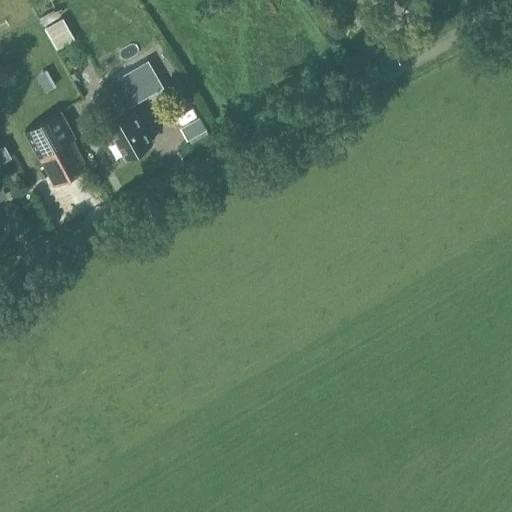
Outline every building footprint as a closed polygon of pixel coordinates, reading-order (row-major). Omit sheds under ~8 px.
[(41,0),(30,4),(34,16),(57,7),(53,0),(41,0)] [(59,9),(42,15),(51,40),(68,34),(59,9)] [(131,110),(144,103),(145,105),(166,92),(147,60),(101,87),(119,118),(108,125),(130,162),(155,148),(137,117),(136,118),(131,110)] [(74,137),(59,111),(25,129),(39,156),(72,137),(74,137)] [(39,156),(37,157),(46,172),(55,185),(89,167),(72,137),(39,156)]
